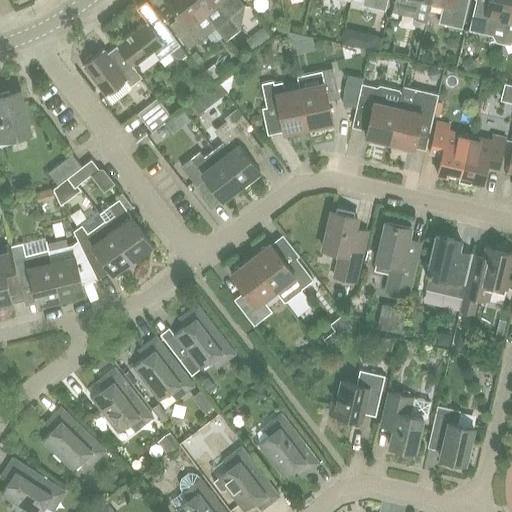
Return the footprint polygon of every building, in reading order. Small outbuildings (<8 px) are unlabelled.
[(216,27),(206,14),(194,0),(165,0),(182,21),(172,29),(188,49),(216,27)] [(194,0),(206,14),(216,27),(244,5),(239,0),(194,0)] [(362,0),(361,4),(384,10),(386,0),(362,0)] [(394,0),(392,11),(415,17),(416,19),(426,22),(430,3),(430,0),(394,0)] [(430,0),(430,3),(442,6),(438,22),(461,28),(467,3),(455,0),(430,0)] [(502,43),(507,21),(511,0),(487,0),(486,7),(474,5),(468,29),(491,35),(496,41),(502,43)] [(511,0),(507,21),(502,43),(509,44),(511,42),(511,0)] [(146,21),(116,45),(141,77),(133,66),(152,51),(159,60),(179,44),(159,18),(149,25),(146,21)] [(366,32),(363,47),(374,50),(374,48),(377,36),(377,35),(366,32)] [(129,86),(141,77),(116,45),(115,45),(118,49),(109,56),(103,48),(92,57),(90,55),(84,59),(86,61),(81,65),(105,96),(125,80),(129,86)] [(299,87),(308,127),(332,122),(326,95),(337,92),(332,68),(296,75),(299,87)] [(283,132),(308,127),(299,87),(284,90),(282,81),(273,83),(272,81),(261,83),(266,108),(277,105),(283,132)] [(217,82),(209,88),(217,99),(225,92),(217,82)] [(387,141),(389,142),(397,107),(400,91),(399,89),(379,85),(376,87),(365,84),(359,109),(370,111),(364,136),(367,136),(366,139),(368,141),(384,145),(386,144),(387,141)] [(400,91),(397,107),(389,142),(399,144),(399,146),(400,149),(409,151),(411,149),(412,147),(413,147),(419,122),(430,125),(437,94),(416,89),(403,86),(401,92),(400,91)] [(344,89),(342,105),(356,108),(360,93),(344,89)] [(21,129),(27,127),(18,91),(1,95),(0,93),(0,139),(18,135),(17,134),(21,129)] [(151,132),(171,116),(156,97),(136,113),(151,132)] [(222,141),(212,149),(220,158),(240,184),(242,183),(244,186),(259,175),(256,172),(259,170),(244,148),(255,139),(247,129),(250,126),(236,107),(227,115),(226,120),(213,130),(222,141)] [(460,174),(469,135),(447,130),(449,124),(436,121),(429,153),(440,155),(436,173),(447,176),(448,171),(460,174)] [(471,181),(482,184),(486,166),(498,169),(505,137),(492,135),(491,140),(469,135),(460,174),(459,180),(469,182),(471,181)] [(221,199),(240,184),(220,158),(212,149),(204,155),(200,150),(180,165),(195,185),(205,178),(221,199)] [(66,177),(81,166),(71,154),(48,172),(57,183),(66,177)] [(98,168),(91,158),(84,163),(81,166),(66,177),(74,186),(98,168)] [(112,214),(104,220),(132,259),(134,258),(138,258),(143,254),(144,250),(152,245),(118,198),(107,206),(112,214)] [(355,281),(363,244),(366,229),(354,226),(356,216),(331,211),(322,249),(339,252),(333,276),(355,281)] [(73,230),(77,240),(87,259),(97,252),(112,273),(132,259),(104,220),(103,219),(87,231),(81,224),(73,230)] [(408,238),(410,229),(384,223),(373,271),(389,274),(385,291),(408,296),(421,241),(408,238)] [(48,250),(59,297),(83,291),(77,266),(89,263),(87,259),(77,240),(73,230),(72,230),(77,240),(71,244),(61,247),(60,243),(47,246),(48,250)] [(462,297),(468,269),(472,252),(458,249),(460,240),(435,234),(426,274),(428,275),(427,281),(436,283),(447,293),(462,297)] [(9,244),(18,280),(29,278),(35,303),(59,297),(48,250),(25,256),(22,242),(10,245),(9,244)] [(283,301),(296,292),(312,279),(296,258),(287,265),(270,243),(250,258),(275,290),(283,301)] [(18,280),(9,244),(0,246),(0,301),(11,299),(10,296),(21,293),(18,280)] [(472,252),(468,269),(462,297),(459,309),(471,312),(475,297),(487,300),(489,290),(503,293),(511,256),(511,252),(486,246),(484,255),(472,252)] [(275,290),(250,258),(230,273),(247,295),(237,303),(253,325),(271,311),(262,299),(275,290)] [(170,348),(180,360),(191,375),(229,345),(197,304),(185,312),(191,320),(173,334),(179,341),(170,348)] [(375,327),(400,333),(405,309),(381,304),(375,327)] [(324,339),(329,345),(352,327),(343,315),(330,324),(335,331),(324,339)] [(386,350),(389,337),(375,334),(372,347),(386,350)] [(158,400),(188,377),(155,335),(144,344),(150,352),(132,366),(158,400)] [(117,431),(146,409),(114,367),(103,376),(109,383),(91,397),(117,431)] [(384,375),(359,369),(355,384),(341,381),(337,397),(333,397),(329,413),(360,420),(362,412),(375,416),(384,375)] [(431,401),(426,400),(386,391),(381,417),(394,420),(388,445),(414,451),(422,417),(427,418),(431,401)] [(459,410),(436,405),(430,431),(444,434),(439,457),(465,463),(473,427),(456,423),(459,410)] [(72,469),(98,443),(60,406),(50,416),(57,423),(41,439),(72,469)] [(319,462),(287,420),(281,411),(262,426),(251,435),(283,477),(301,463),(307,471),(319,462)] [(167,451),(177,444),(168,433),(159,440),(167,451)] [(279,495),(246,453),(247,453),(241,444),(222,459),(211,468),(217,476),(212,480),(220,490),(223,490),(226,488),(243,510),(261,496),(267,504),(279,495)] [(29,511),(39,511),(56,485),(12,457),(4,469),(12,474),(0,493),(29,511)] [(225,511),(205,485),(199,477),(197,474),(190,473),(184,475),(180,480),(180,487),(182,490),(170,500),(179,511),(225,511)]
